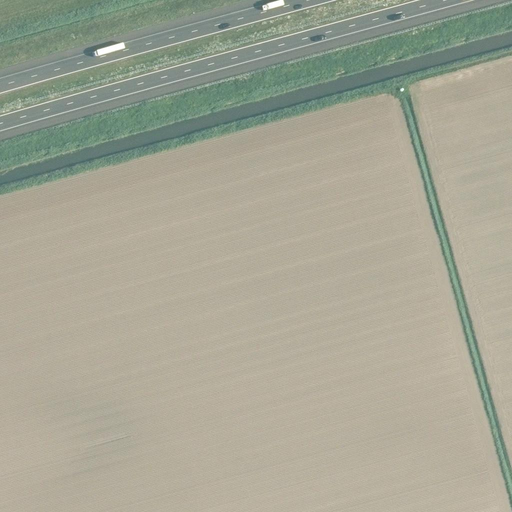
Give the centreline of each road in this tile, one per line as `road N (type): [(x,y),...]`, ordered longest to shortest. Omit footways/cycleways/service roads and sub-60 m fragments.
road 1 (motorway): [(0,123),(439,0)]
road 2 (motorway): [(303,0),(0,81)]
